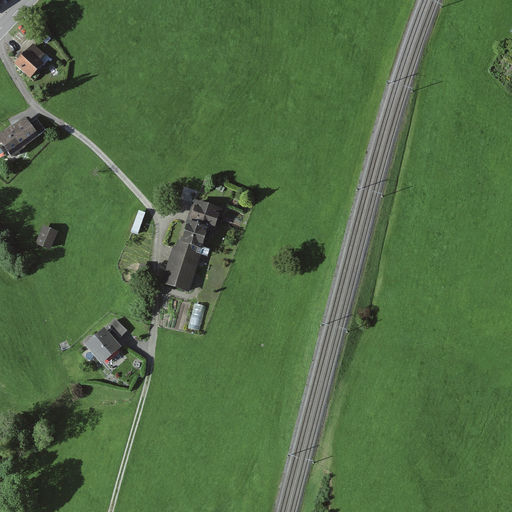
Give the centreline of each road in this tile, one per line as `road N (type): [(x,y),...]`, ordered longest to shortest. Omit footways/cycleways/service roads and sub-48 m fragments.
road 1 (unclassified): [(0,48),(31,101),(101,153),(159,215),(150,365)]
road 2 (track): [(109,511),(150,365)]
